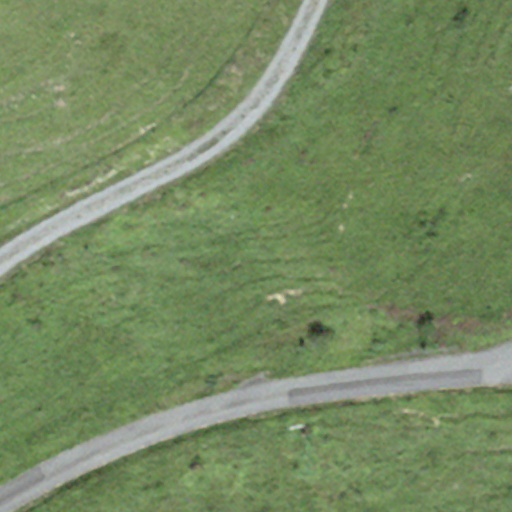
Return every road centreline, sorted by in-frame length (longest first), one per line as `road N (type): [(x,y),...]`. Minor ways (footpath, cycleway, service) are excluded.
road 1 (track): [(511,364),(291,393),(118,443),(0,504)]
road 2 (track): [(0,277),(239,119),(309,0)]
